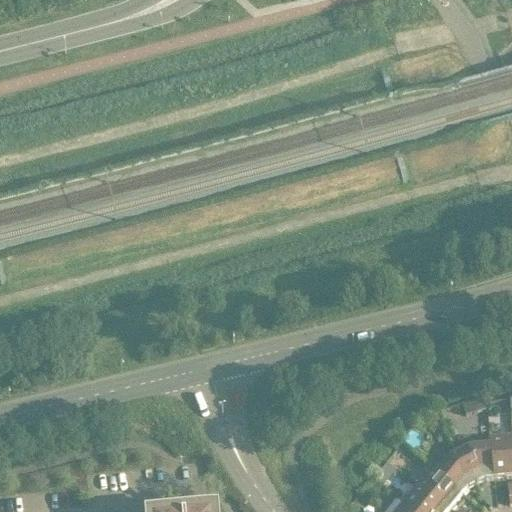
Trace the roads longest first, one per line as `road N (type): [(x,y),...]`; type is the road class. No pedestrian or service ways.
road 1 (secondary): [(210,368),(511,293)]
road 2 (secondary): [(0,418),(210,368)]
road 3 (secondary): [(0,52),(121,22),(172,0)]
road 4 (residential): [(275,511),(225,428),(210,368)]
road 5 (residential): [(101,511),(117,501),(206,495),(231,511)]
